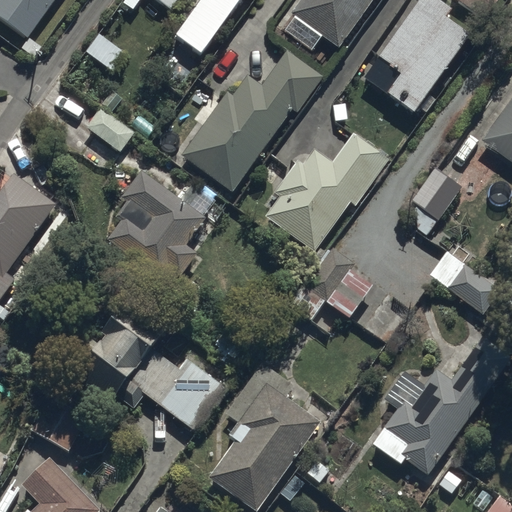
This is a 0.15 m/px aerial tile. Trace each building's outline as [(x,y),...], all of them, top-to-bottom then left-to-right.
[(0,0),(0,20),(28,41),(58,0),(0,0)] [(150,0),(168,13),(177,0),(150,0)] [(206,0),(176,43),(202,61),(245,0),(206,0)] [(306,0),(292,22),(339,54),(375,0),(306,0)] [(388,96),(417,117),(477,32),(431,0),(422,0),(380,61),(402,76),(388,96)] [(499,0),(454,0),(486,22),(500,1),(499,0)] [(245,73),(182,159),(235,198),(324,80),(288,53),(264,86),(245,73)] [(511,102),(481,145),(511,166),(511,102)] [(98,114),(85,132),(120,156),(133,138),(98,114)] [(266,218),(319,257),(390,162),(355,136),(334,164),(316,151),(266,218)] [(4,170),(0,174),(0,303),(18,279),(8,272),(55,207),(4,170)] [(398,221),(426,241),(464,190),(436,170),(398,221)] [(133,212),(111,243),(166,282),(210,221),(142,173),(120,203),(133,212)] [(328,252),(290,311),(313,325),(325,306),(352,323),(378,284),(328,252)] [(431,280),(486,318),(504,293),(448,254),(431,280)] [(197,435),(227,392),(118,316),(73,381),(130,420),(144,399),(197,435)] [(217,353),(212,360),(239,378),(261,346),(232,326),(215,352),(217,353)] [(378,444),(428,479),(511,361),(511,357),(484,337),(452,382),(439,372),(426,387),(407,374),(387,404),(399,412),(378,444)] [(206,481),(251,511),(261,511),(322,426),(270,390),(206,481)] [(32,434),(70,454),(87,421),(50,401),(32,434)] [(38,511),(100,511),(54,463),(25,490),(43,508),(38,511)] [(490,511),(511,511),(511,510),(498,501),(490,511)]
